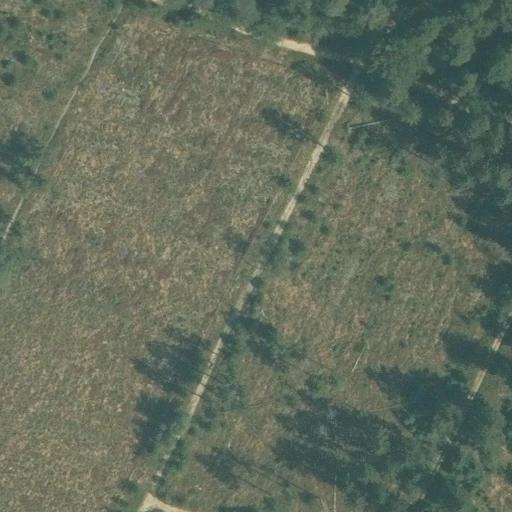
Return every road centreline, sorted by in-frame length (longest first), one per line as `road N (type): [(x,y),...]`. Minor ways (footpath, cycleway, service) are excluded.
road 1 (track): [(394,0),(144,500)]
road 2 (track): [(164,0),(511,120)]
road 3 (track): [(0,232),(118,0)]
road 4 (track): [(511,326),(413,511)]
